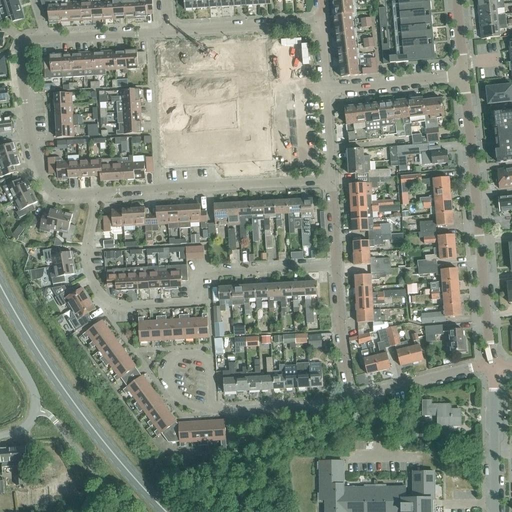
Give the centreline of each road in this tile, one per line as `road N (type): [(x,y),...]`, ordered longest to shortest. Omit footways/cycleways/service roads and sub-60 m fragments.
road 1 (unclassified): [(336,268),(196,272),(197,302),(108,302),(87,267),(95,194)]
road 2 (tertiary): [(492,368),(465,76)]
road 3 (secondary): [(167,511),(77,407),(0,282)]
road 4 (unclassified): [(95,194),(56,193),(39,172),(22,55),(29,41),(45,38)]
road 5 (unclassified): [(158,189),(331,181)]
road 6 (residential): [(158,189),(149,32)]
road 7 (unclassified): [(350,397),(492,368)]
road 8 (tertiary): [(494,511),(492,368)]
road 9 (residential): [(325,85),(465,76)]
road 10 (residential): [(211,411),(350,397)]
road 11 (unclassified): [(0,435),(25,426),(36,399),(0,332)]
road 12 (unclassified): [(350,397),(336,268)]
road 13 (residential): [(209,364),(176,354),(164,373),(181,401),(211,411)]
